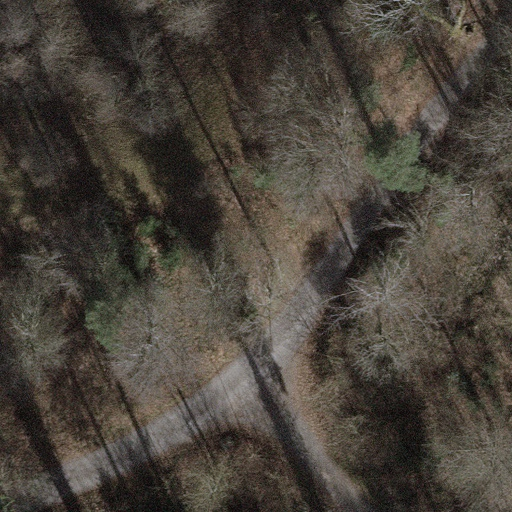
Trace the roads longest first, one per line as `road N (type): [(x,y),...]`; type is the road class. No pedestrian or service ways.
road 1 (track): [(511,37),(254,372),(0,509)]
road 2 (track): [(254,372),(365,511)]
